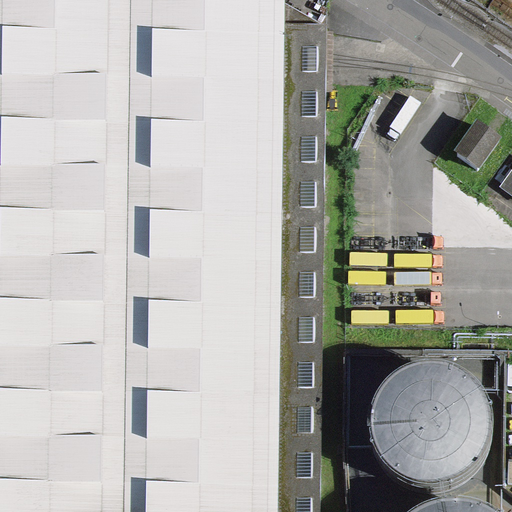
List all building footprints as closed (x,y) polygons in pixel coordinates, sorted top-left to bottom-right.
[(0,0),(0,511),(277,511),(282,64),(282,53),(282,31),(282,0),(0,0)] [(326,32),(282,31),(282,53),(282,64),(277,511),(320,511),(326,66),(326,61),(326,32)] [(502,139),(476,120),(452,152),(479,171),(502,139)] [(511,169),(500,186),(511,194),(511,169)] [(454,376),(430,371),(410,376),(392,387),(379,403),(372,422),(372,437),(377,457),(389,474),(407,485),(433,491),(453,487),(471,476),(484,460),(490,444),(491,423),(485,403),(472,387),(454,376)]
